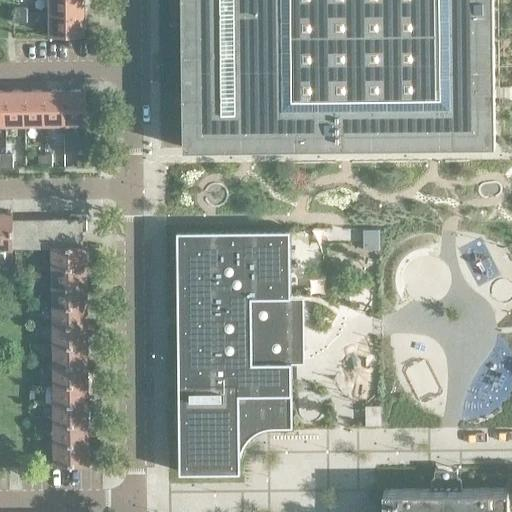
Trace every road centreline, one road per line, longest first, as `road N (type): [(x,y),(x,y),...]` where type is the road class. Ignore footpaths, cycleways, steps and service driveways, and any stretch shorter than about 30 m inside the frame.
road 1 (residential): [(134,500),(136,187)]
road 2 (residential): [(137,73),(0,73)]
road 3 (residential): [(136,187),(0,188)]
road 4 (residential): [(134,500),(0,500)]
